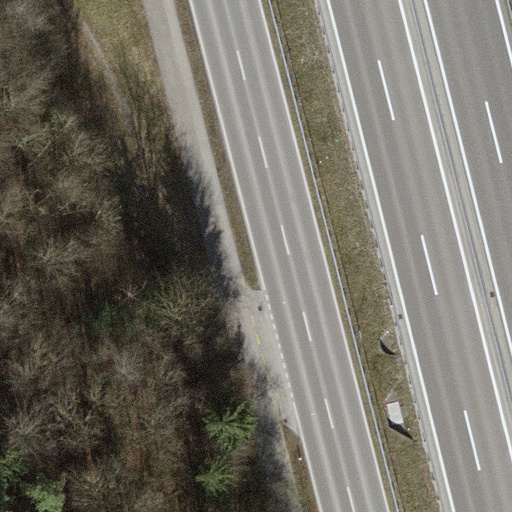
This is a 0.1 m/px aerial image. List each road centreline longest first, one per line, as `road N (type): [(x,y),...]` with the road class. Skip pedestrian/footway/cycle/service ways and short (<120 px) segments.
road 1 (primary): [(227,0),(356,511)]
road 2 (trunk): [(365,0),(491,511)]
road 3 (track): [(228,270),(154,189),(57,0)]
road 4 (trunk): [(511,196),(463,0)]
